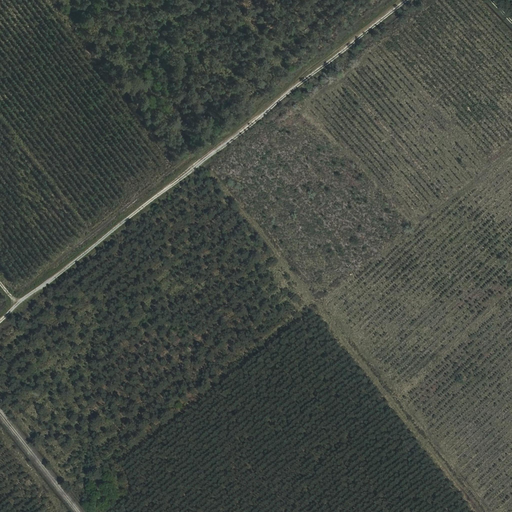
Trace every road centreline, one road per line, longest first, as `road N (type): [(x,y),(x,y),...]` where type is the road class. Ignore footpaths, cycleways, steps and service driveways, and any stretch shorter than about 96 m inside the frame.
road 1 (track): [(0,317),(403,0)]
road 2 (track): [(79,511),(0,411)]
